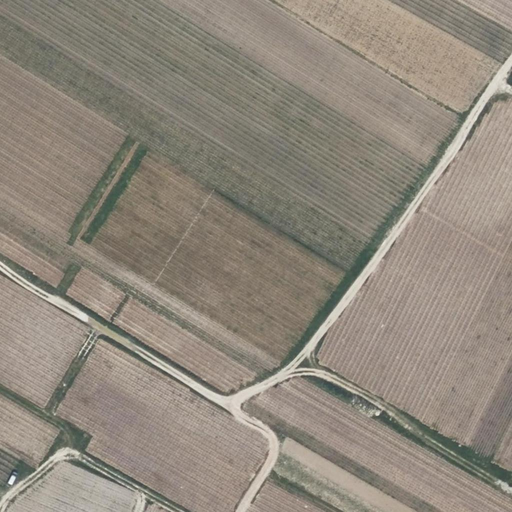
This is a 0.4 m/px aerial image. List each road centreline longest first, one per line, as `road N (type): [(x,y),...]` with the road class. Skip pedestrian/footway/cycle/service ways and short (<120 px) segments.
road 1 (track): [(293,372),(511,63)]
road 2 (track): [(266,466),(273,454),(266,430),(0,265)]
road 3 (track): [(225,405),(293,372),(317,373),(511,477)]
road 4 (track): [(0,500),(66,448),(174,511)]
